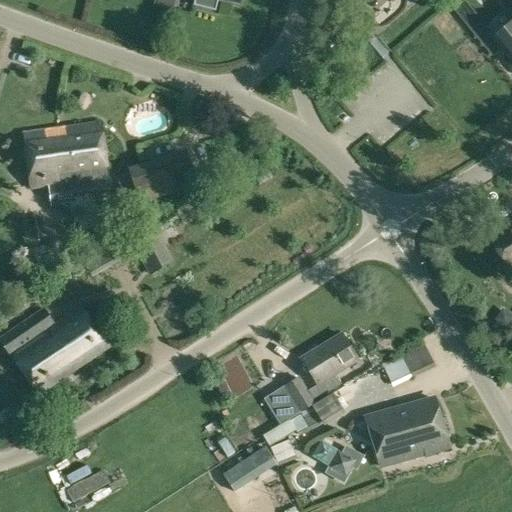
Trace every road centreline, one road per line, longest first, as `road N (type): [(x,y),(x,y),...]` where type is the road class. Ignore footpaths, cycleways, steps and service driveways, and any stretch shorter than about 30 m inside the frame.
road 1 (unclassified): [(390,230),(77,428),(0,459)]
road 2 (unclassified): [(511,435),(390,230)]
road 3 (unclassified): [(221,92),(0,12)]
road 4 (unclassified): [(390,230),(511,152)]
